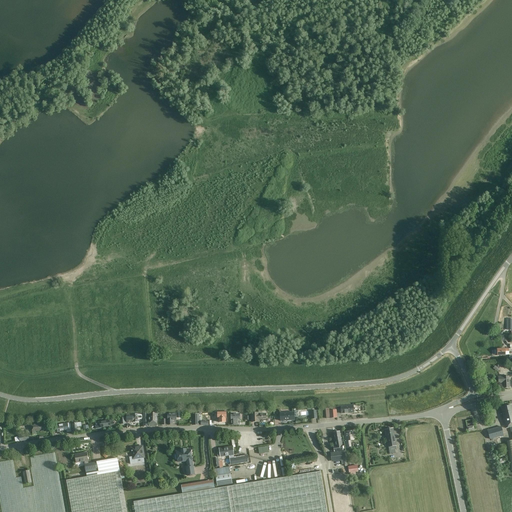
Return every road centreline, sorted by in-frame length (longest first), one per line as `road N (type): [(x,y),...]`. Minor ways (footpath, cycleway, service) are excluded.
road 1 (unclassified): [(0,448),(152,428),(311,426),(442,412)]
road 2 (tertiary): [(450,344),(388,381),(116,392)]
